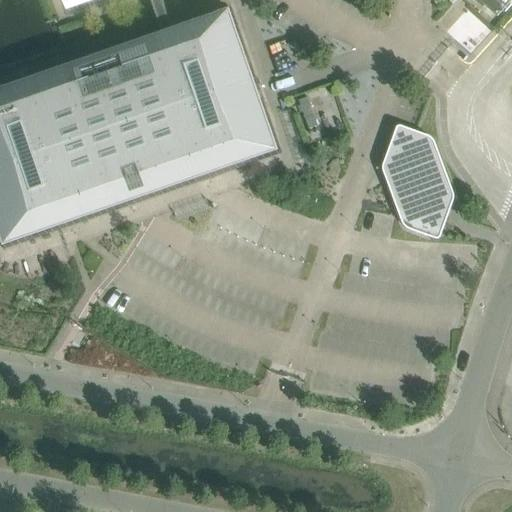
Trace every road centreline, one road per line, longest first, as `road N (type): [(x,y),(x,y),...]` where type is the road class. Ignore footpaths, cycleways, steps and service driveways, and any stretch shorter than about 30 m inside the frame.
road 1 (unclassified): [(455,459),(0,371)]
road 2 (unclassified): [(455,459),(511,275)]
road 3 (unclassified): [(0,480),(162,511)]
